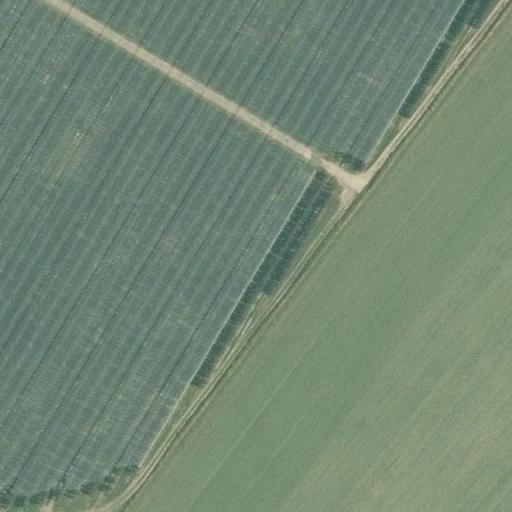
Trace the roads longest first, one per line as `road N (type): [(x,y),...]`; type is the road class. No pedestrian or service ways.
road 1 (track): [(104,511),(133,489),(504,0)]
road 2 (track): [(358,187),(49,0)]
